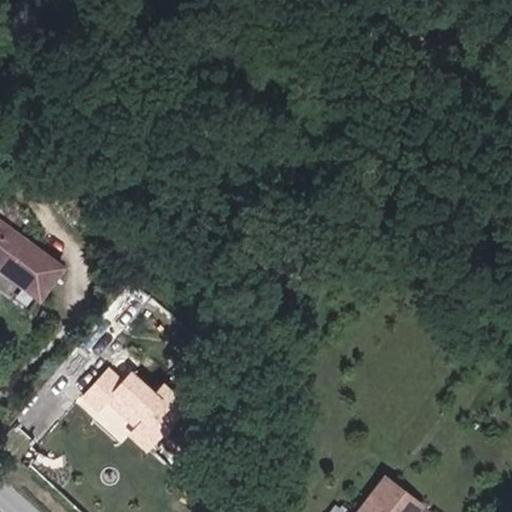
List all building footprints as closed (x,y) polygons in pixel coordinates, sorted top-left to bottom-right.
[(112,223),(37,163),(12,193),(84,257),(112,223)] [(12,193),(0,208),(0,258),(7,264),(18,250),(61,286),(84,257),(12,193)] [(7,264),(49,299),(61,286),(18,250),(7,264)] [(150,416),(167,431),(200,398),(176,376),(166,386),(143,363),(135,373),(120,359),(95,387),(110,400),(121,388),(138,387),(158,408),(150,416)] [(138,387),(121,388),(150,416),(158,408),(138,387)] [(140,425),(158,441),(167,431),(150,416),(140,425)] [(407,511),(416,500),(379,474),(352,511),(345,511),(344,511),(407,511)]
